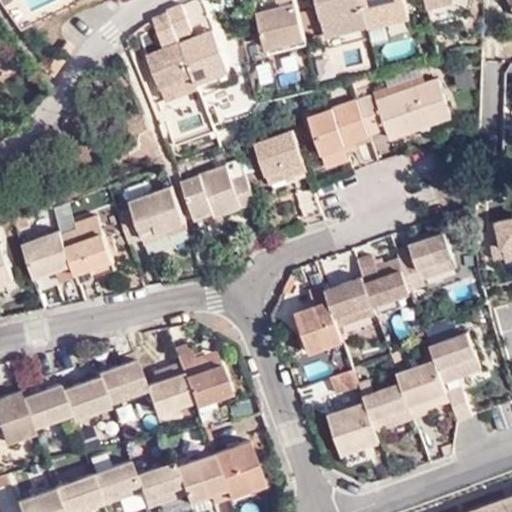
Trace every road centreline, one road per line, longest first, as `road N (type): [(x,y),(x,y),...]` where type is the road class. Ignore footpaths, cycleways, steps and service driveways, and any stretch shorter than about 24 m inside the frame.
road 1 (residential): [(0,340),(242,287)]
road 2 (residential): [(327,511),(242,287)]
road 3 (residential): [(155,0),(113,31),(0,152)]
road 4 (residential): [(242,287),(276,262),(389,211),(380,186)]
road 5 (residential): [(355,511),(511,449)]
